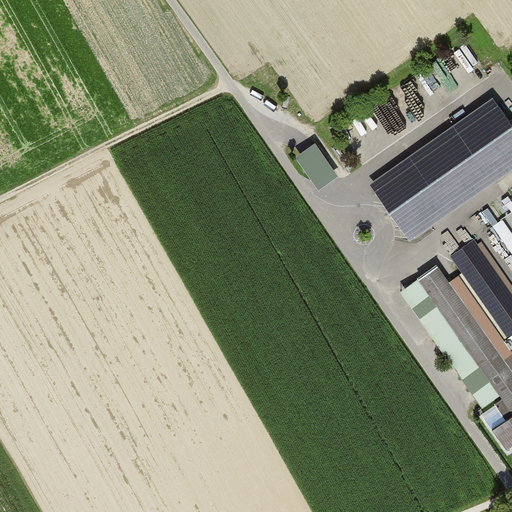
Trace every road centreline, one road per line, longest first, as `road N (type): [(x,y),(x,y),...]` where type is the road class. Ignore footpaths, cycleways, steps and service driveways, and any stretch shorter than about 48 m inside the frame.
road 1 (track): [(511,484),(173,0)]
road 2 (track): [(230,82),(0,198)]
